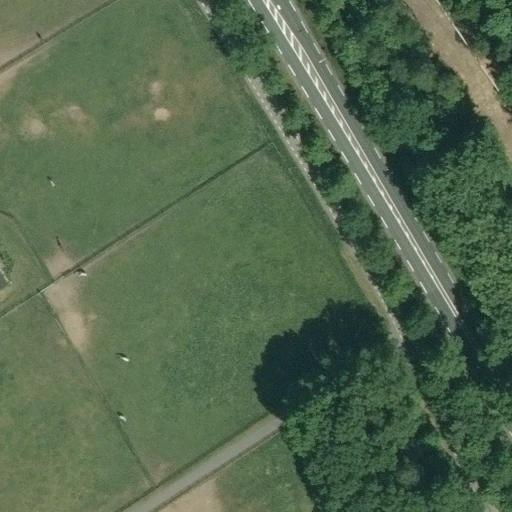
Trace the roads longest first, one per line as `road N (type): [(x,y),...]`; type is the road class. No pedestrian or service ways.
road 1 (unclassified): [(491,511),(393,310),(205,0)]
road 2 (primary): [(268,4),(289,56),(511,422)]
road 3 (primary): [(511,391),(310,52),(268,4)]
road 4 (unknown): [(407,340),(135,511)]
